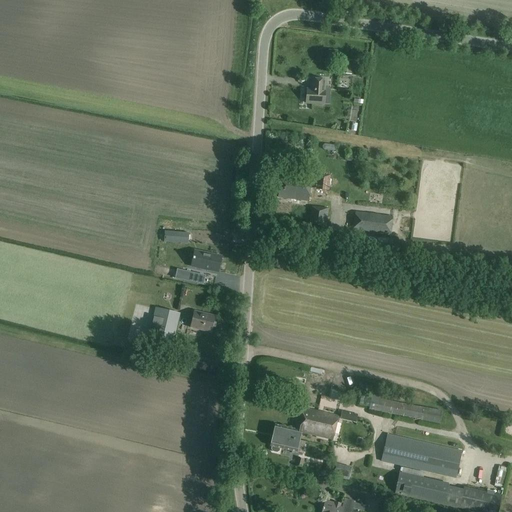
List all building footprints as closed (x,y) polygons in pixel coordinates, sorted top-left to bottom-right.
[(341,60),(340,74),(351,75),(352,70),(354,70),(355,64),(357,64),(357,62),(352,61),(341,60)] [(306,104),(324,105),(326,81),(312,80),(311,91),(307,90),(306,104)] [(317,174),(318,189),(330,189),(329,174),(317,174)] [(308,201),(311,180),(281,176),(279,197),(308,201)] [(354,194),(357,181),(345,178),(342,191),(354,194)] [(312,207),(310,225),(325,227),(327,209),(312,207)] [(393,217),(355,212),(353,231),(390,236),(393,217)] [(189,233),(165,231),(164,242),(188,244),(189,233)] [(194,252),(190,267),(216,274),(220,258),(194,252)] [(204,277),(183,272),(182,280),(181,280),(202,285),(202,284),(204,277)] [(150,326),(154,327),(150,345),(171,351),(180,314),(158,308),(158,312),(154,311),(150,326)] [(191,328),(211,333),(215,317),(195,312),(191,328)] [(314,392),(317,377),(311,376),(307,390),(314,392)] [(385,393),(384,400),(384,397),(372,395),(369,411),(440,424),(442,411),(409,405),(410,398),(385,393)] [(275,425),(272,437),(290,442),(290,440),(293,441),(294,439),(299,441),(301,433),(333,441),(337,415),(302,407),(298,430),(275,425)] [(381,462),(456,479),(462,451),(387,434),(381,462)] [(290,442),(272,437),(270,446),(297,453),(299,441),(294,439),(293,441),(290,440),(290,442)] [(297,458),(295,467),(303,468),(305,459),(297,458)] [(335,465),(335,463),(335,464),(328,462),(324,474),(332,476),(333,474),(334,474),(335,465)] [(464,490),(448,486),(449,484),(399,472),(395,494),(444,506),(444,504),(460,508),(461,506),(467,508),(469,500),(462,498),(464,490)] [(341,511),(343,506),(326,501),(322,511),(341,511)]
